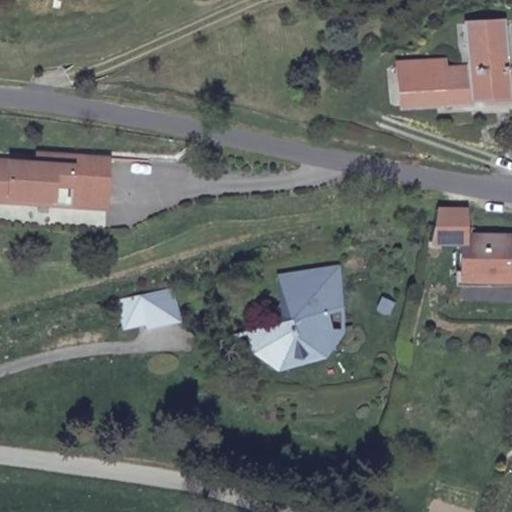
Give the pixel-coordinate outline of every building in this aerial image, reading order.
[(445,74),(446,106),(474,105),(474,100),(507,98),(509,104),(511,103),(511,70),(510,71),(506,23),(467,26),(469,73),(445,74)] [(445,67),(437,68),(439,107),(446,106),(445,74),(445,67)] [(41,144),(41,153),(76,156),(76,166),(111,169),(113,150),(41,144)] [(54,196),(109,201),(111,169),(76,166),(76,156),(41,153),(0,149),(0,190),(36,194),(36,190),(54,191),(54,196)] [(511,281),(511,240),(465,239),(464,281),(511,281)] [(305,262),(273,271),(284,310),(244,320),(249,342),(261,339),(264,354),(329,337),(321,304),(334,300),(329,281),(336,280),(332,261),(307,267),(305,262)] [(118,306),(171,293),(167,280),(114,291),(118,306)] [(175,309),(171,293),(118,306),(121,317),(140,312),(141,317),(175,309)]
